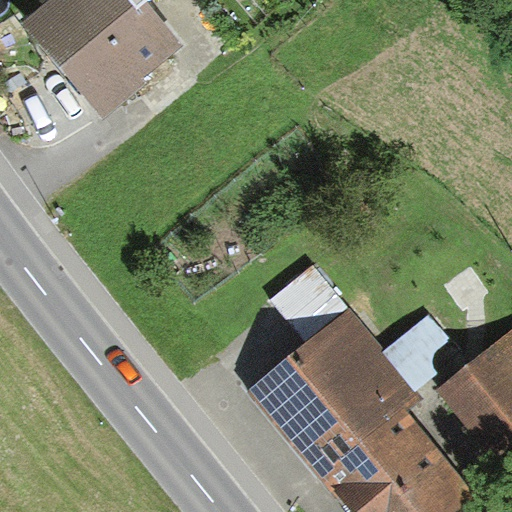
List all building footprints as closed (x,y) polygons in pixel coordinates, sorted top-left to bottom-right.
[(54,0),(28,21),(96,107),(164,54),(124,3),(128,0),(54,0)] [(252,295),(288,344),(342,305),(306,256),(252,295)] [(432,320),(389,355),(413,386),(456,351),(432,320)] [(354,511),(434,511),(445,504),(386,425),(415,403),(354,321),(262,389),(354,511)] [(487,468),(511,446),(511,345),(437,407),(487,468)]
